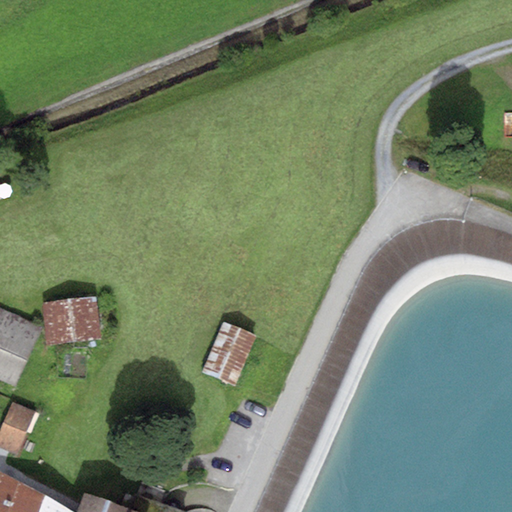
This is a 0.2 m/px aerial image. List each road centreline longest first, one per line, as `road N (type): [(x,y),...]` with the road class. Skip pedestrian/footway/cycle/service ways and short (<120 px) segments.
road 1 (residential): [(453,206),(404,207),(361,248),(242,511)]
road 2 (track): [(392,214),(385,142),(396,112),(438,75),(511,47)]
